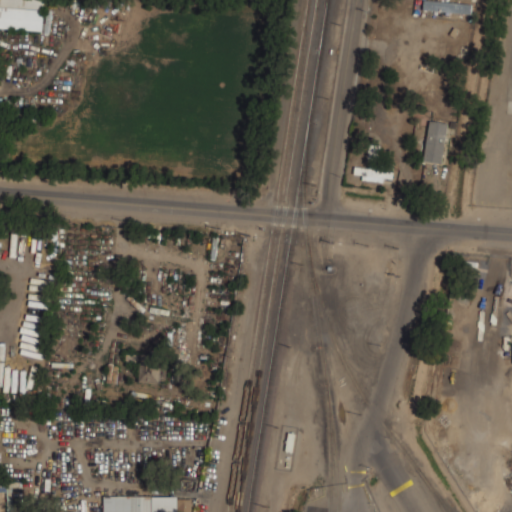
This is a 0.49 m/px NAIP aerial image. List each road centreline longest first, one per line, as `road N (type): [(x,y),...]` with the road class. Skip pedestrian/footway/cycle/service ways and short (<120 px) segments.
road 1 (residential): [(414,511),(365,429),(422,228)]
road 2 (secondary): [(295,216),(0,190)]
road 3 (tertiary): [(358,0),(327,221)]
road 4 (secondary): [(511,234),(295,216)]
